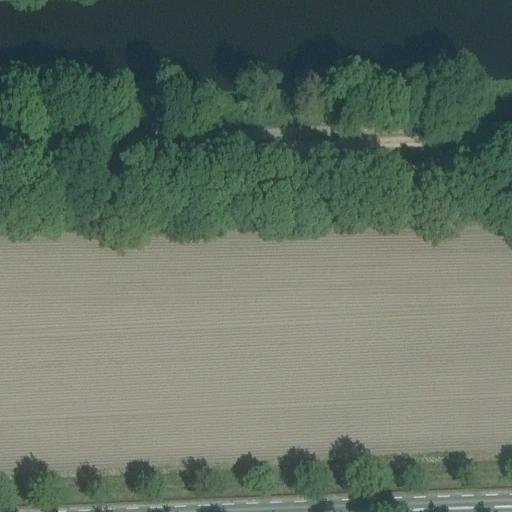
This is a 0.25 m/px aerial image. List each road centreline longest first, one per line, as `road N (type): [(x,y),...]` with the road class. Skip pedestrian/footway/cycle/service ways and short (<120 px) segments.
road 1 (track): [(511,145),(0,166)]
road 2 (secondary): [(324,511),(511,504)]
